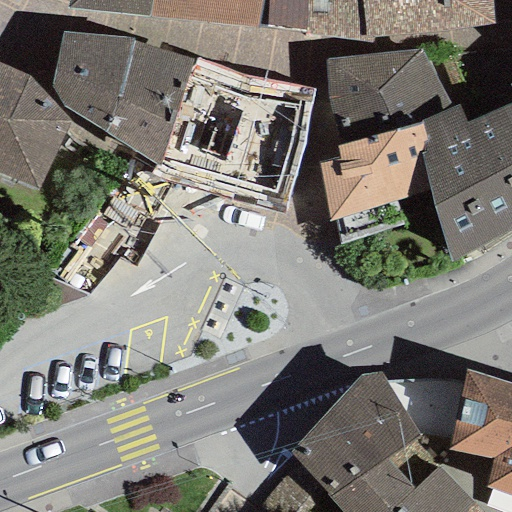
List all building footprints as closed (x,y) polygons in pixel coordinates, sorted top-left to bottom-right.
[(151,0),(65,0),(65,8),(149,15),(151,0)] [(151,0),(149,15),(264,25),(266,0),(151,0)] [(266,0),(264,25),(364,39),(493,24),(490,0),(266,0)] [(132,40),(61,31),(50,87),(64,106),(104,134),(132,40)] [(195,59),(132,40),(104,134),(159,165),(195,59)] [(421,50),(324,59),(324,103),(336,145),(419,122),(452,108),(421,50)] [(250,79),(195,59),(159,165),(285,203),(313,90),(250,79)] [(0,172),(36,189),(69,120),(29,78),(0,65),(0,172)] [(419,154),(434,206),(511,166),(511,103),(465,122),(458,106),(452,108),(419,122),(426,152),(419,154)] [(426,152),(419,122),(336,145),(340,158),(318,163),(327,224),(334,221),(339,244),(436,214),(434,206),(419,154),(426,152)] [(511,166),(434,206),(436,214),(449,263),(511,229),(511,166)] [(511,384),(465,370),(462,384),(450,438),(447,450),(492,459),(485,487),(511,496),(511,384)] [(379,373),(360,375),(290,453),(327,498),(414,441),(421,436),(385,382),(379,373)] [(424,381),(385,382),(421,436),(450,438),(462,384),(424,381)] [(479,511),(414,441),(327,498),(340,511),(479,511)]
